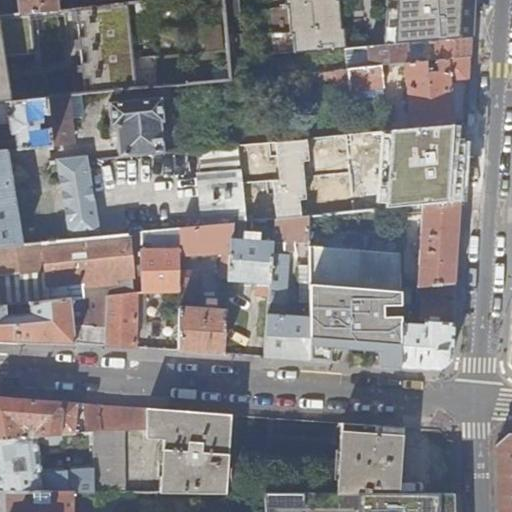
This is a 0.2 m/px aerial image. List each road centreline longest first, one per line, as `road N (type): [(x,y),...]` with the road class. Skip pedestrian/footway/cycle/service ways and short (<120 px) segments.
road 1 (residential): [(476,401),(0,365)]
road 2 (residential): [(504,0),(476,401)]
